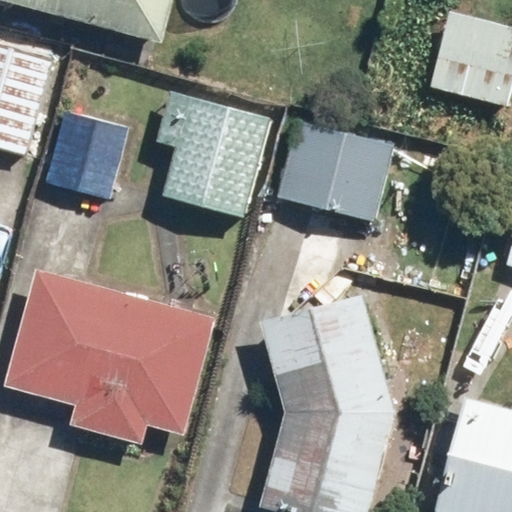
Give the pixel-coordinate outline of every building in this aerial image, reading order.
[(0,0),(0,1),(159,42),(169,0),(0,0)] [(511,51),(462,21),(422,87),(479,121),(511,65),(511,51)] [(0,51),(0,147),(21,152),(44,62),(0,51)] [(79,122),(60,182),(104,195),(123,135),(79,122)] [(191,124),(162,189),(233,219),(261,155),(191,124)] [(302,145),(288,197),(372,220),(386,167),(302,145)] [(41,289),(15,390),(177,431),(203,330),(41,289)] [(266,511),(362,511),(389,423),(353,314),(262,344),(287,419),(260,510),(266,511)] [(511,511),(511,431),(469,421),(447,511),(451,511),(511,511)]
